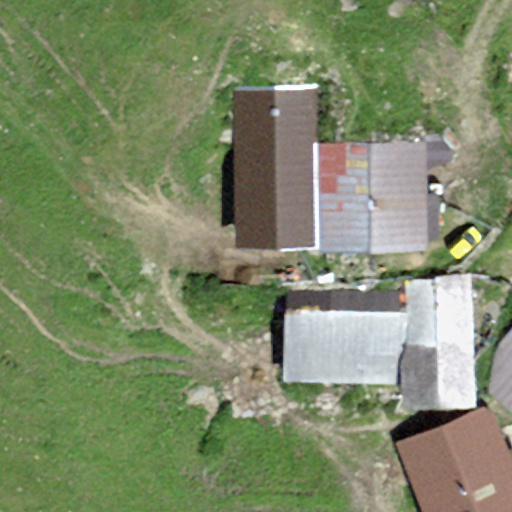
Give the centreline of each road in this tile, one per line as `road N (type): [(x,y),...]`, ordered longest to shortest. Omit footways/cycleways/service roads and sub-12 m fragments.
road 1 (track): [(217,322),(39,127),(0,95)]
road 2 (track): [(478,163),(466,89),(481,35),(505,0)]
